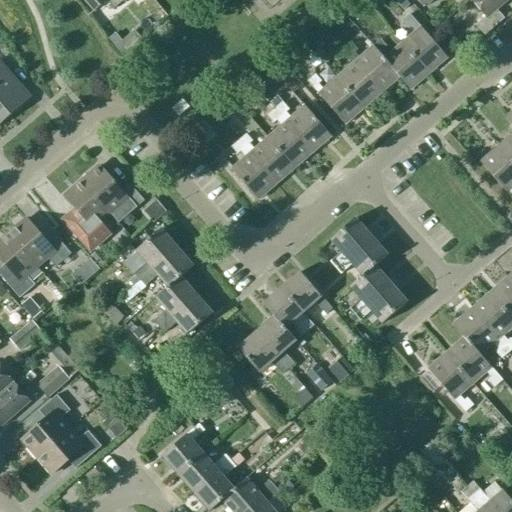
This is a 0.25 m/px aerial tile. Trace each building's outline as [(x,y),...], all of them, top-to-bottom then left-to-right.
[(106,0),(105,0),(83,0),(94,11),(106,0)] [(105,0),(114,9),(124,0),(105,0)] [(405,0),(400,0),(397,3),(403,10),(409,4),(405,0)] [(472,0),(486,15),(476,24),(485,34),(505,18),(496,8),(505,0),(472,0)] [(417,32),(404,43),(429,74),(448,58),(411,15),(403,22),(409,29),(412,26),(417,32)] [(399,76),(411,90),(429,74),(404,43),(390,55),(385,50),(388,47),(381,40),(374,47),(399,76)] [(381,92),(399,76),(374,47),(360,58),(356,53),(358,50),(352,43),(344,49),(381,92)] [(381,92),(344,49),(337,56),(343,63),(346,61),(351,66),(337,78),(363,108),(381,92)] [(0,102),(10,114),(29,97),(0,63),(0,102)] [(337,78),(324,90),(319,84),(322,82),(315,74),(308,81),(344,124),(363,108),(337,78)] [(182,99),(172,109),(178,116),(189,107),(182,99)] [(0,122),(10,114),(0,102),(0,122)] [(290,110),(283,102),(276,109),(312,151),(331,135),(306,106),(292,118),(287,113),(290,110)] [(277,121),(282,127),(269,138),(294,167),(312,151),(276,109),(268,115),(275,123),(277,121)] [(195,121),(182,134),(192,144),(205,132),(195,121)] [(511,132),(498,145),(511,161),(511,132)] [(276,183),(294,167),(269,138),(255,150),(250,144),(253,142),(246,134),(239,140),(276,183)] [(232,170),(257,199),(276,183),(239,140),(231,147),(238,155),(241,153),(245,158),(232,170)] [(511,161),(498,145),(479,161),(511,199),(511,189),(510,187),(511,185),(511,161)] [(101,167),(83,182),(109,212),(119,223),(120,222),(118,221),(135,206),(137,207),(144,201),(129,183),(120,190),(101,167)] [(109,212),(83,182),(65,197),(83,217),(70,228),(88,249),(108,232),(99,221),(109,212)] [(343,251),(332,261),(338,267),(377,233),(373,229),(369,232),(357,218),(332,239),(343,251)] [(48,243),(28,220),(10,235),(36,265),(46,256),(55,267),(70,254),(55,236),(48,243)] [(148,264),(136,275),(141,281),(178,249),(162,231),(137,252),(148,264)] [(377,233),(338,267),(343,274),(354,264),(363,275),(373,267),(374,268),(389,255),(377,241),(381,237),(377,233)] [(10,235),(0,243),(0,258),(12,273),(4,280),(19,298),(34,285),(25,274),(36,265),(10,235)] [(168,287),(181,276),(182,277),(193,267),(178,249),(141,281),(146,286),(158,276),(168,287)] [(78,270),(88,280),(98,270),(89,260),(78,270)] [(385,281),(374,268),(373,267),(363,275),(351,286),(362,298),(351,308),(356,315),(393,282),(389,278),(385,281)] [(333,308),(300,271),(282,287),(303,311),(314,300),(326,314),(333,308)] [(167,310),(154,321),(159,327),(197,295),(182,277),(181,276),(168,287),(156,298),(167,310)] [(511,283),(507,278),(489,294),(511,320),(511,283)] [(393,282),(356,315),(362,321),(363,322),(368,318),(374,326),(379,321),(382,324),(383,323),(405,304),(393,290),(397,286),(393,282)] [(303,311),(282,287),(263,303),(274,316),(275,315),(296,339),(302,334),(290,321),(303,311)] [(31,315),(43,308),(33,291),(21,298),(31,315)] [(507,342),(502,337),(511,328),(511,320),(489,294),(471,310),(508,353),(511,350),(511,341),(510,339),(507,342)] [(197,295),(159,327),(165,333),(177,322),(188,335),(213,313),(197,295)] [(479,356),(480,356),(493,344),(498,350),(495,353),(501,360),(508,353),(471,310),(453,325),(464,338),(479,356)] [(275,315),(274,316),(257,331),(289,367),(294,363),(284,350),(296,339),(275,315)] [(9,338),(19,350),(41,332),(31,320),(9,338)] [(257,331),(255,332),(238,347),(259,371),(271,361),(282,373),(289,367),(257,331)] [(480,356),(479,356),(464,338),(446,354),(471,384),(485,372),(490,378),(487,381),(493,388),(501,381),(480,356)] [(463,401),(458,395),(471,384),(446,354),(427,370),(464,413),(472,406),(466,398),(463,401)] [(306,374),(321,391),(332,381),(317,364),(306,374)] [(0,366),(0,393),(13,382),(0,366)] [(0,393),(0,424),(2,426),(30,402),(28,400),(41,390),(48,398),(69,380),(77,374),(71,367),(64,374),(59,368),(38,386),(35,383),(23,393),(13,382),(0,393)] [(46,419),(22,439),(38,457),(68,431),(59,420),(70,411),(57,396),(39,411),(46,419)] [(193,404),(199,411),(208,404),(201,396),(193,404)] [(199,423),(162,455),(177,474),(203,452),(192,440),(204,430),(199,423)] [(68,431),(38,457),(53,475),(76,455),(82,462),(101,447),(87,431),(76,440),(68,431)] [(458,447),(466,456),(475,448),(467,439),(458,447)] [(177,474),(193,492),(238,453),(232,447),(224,453),(212,464),(203,452),(177,474)] [(210,511),(223,500),(222,499),(234,488),(233,488),(223,476),(235,465),(243,459),(238,453),(193,492),(210,511)] [(246,478),(233,488),(234,488),(222,499),(223,500),(233,511),(242,511),(274,485),(269,479),(256,490),(246,478)] [(274,485),(242,511),(274,511),(266,502),(279,491),(288,484),(283,478),(274,485)] [(488,511),(511,511),(511,501),(503,491),(490,502),(473,482),(467,487),(488,511)] [(488,511),(467,487),(461,492),(478,511),(477,511),(488,511)]
